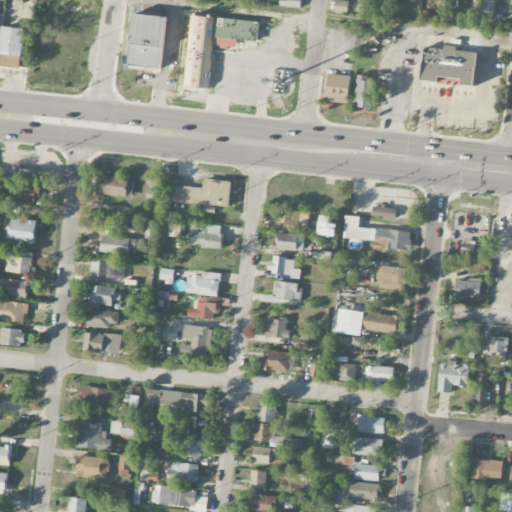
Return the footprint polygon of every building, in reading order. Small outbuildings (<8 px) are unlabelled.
[(53,0),(51,19),(86,24),(89,3),(63,0),(53,0)] [(300,9),(301,0),(279,0),(279,6),(300,9)] [(334,12),(347,14),(349,2),(336,0),(334,12)] [(493,1),(483,0),(482,16),(493,16),(493,1)] [(166,18),(133,15),(128,66),(161,70),(166,18)] [(185,88),(209,89),(212,47),(236,49),(237,40),(257,41),(258,22),(216,19),(216,18),(190,16),(185,88)] [(25,30),(3,27),(0,56),(0,66),(21,69),(25,30)] [(475,87),(478,53),(456,51),(456,47),(445,46),(444,50),(424,48),(421,81),(439,82),(440,78),(462,79),(462,85),(475,87)] [(325,103),(349,104),(350,76),(327,75),(325,103)] [(357,108),(372,108),(373,90),(357,90),(357,108)] [(37,181),(37,170),(17,170),(16,181),(37,181)] [(132,198),(133,180),(99,176),(97,194),(132,198)] [(230,207),(231,182),(204,180),(203,188),(174,186),(173,204),(230,207)] [(40,188),(16,184),(13,201),(37,205),(40,188)] [(373,207),(373,218),(396,219),(396,208),(373,207)] [(271,231),(299,232),(300,212),(278,211),(278,225),(271,225),(271,231)] [(337,225),(331,224),(331,217),(320,216),(319,236),(336,237),(337,225)] [(412,232),(359,228),(360,217),(346,216),(344,239),(371,241),(371,250),(410,253),(412,232)] [(35,244),(36,220),(11,219),(10,243),(35,244)] [(181,225),(170,225),(169,237),(181,238),(181,225)] [(190,228),(189,244),(201,244),(201,249),(222,250),(223,227),(207,226),(207,228),(190,228)] [(298,234),(277,234),(277,251),(303,251),(303,244),(298,243),(298,234)] [(129,248),(136,248),(136,238),(101,237),(101,254),(129,255),(129,248)] [(483,244),(464,240),(461,254),(480,258),(483,244)] [(6,273),(31,274),(32,253),(7,252),(6,273)] [(301,270),(294,269),(295,259),(271,256),(269,274),(300,277),(301,270)] [(91,278),(124,280),(125,263),(92,262),(91,278)] [(407,269),(379,266),(377,289),(405,291),(407,269)] [(160,282),(172,283),(173,270),(161,269),(160,282)] [(186,295),(219,296),(220,273),(201,273),(201,277),(187,277),(186,295)] [(26,299),(29,283),(9,279),(6,295),(26,299)] [(456,280),(455,297),(480,298),(481,282),(456,280)] [(301,301),(302,293),(298,293),(298,283),(275,282),(274,300),(301,301)] [(91,303),(117,305),(118,287),(92,286),(91,303)] [(27,304),(0,301),(0,321),(26,323),(27,304)] [(147,311),(147,303),(127,302),(127,311),(147,311)] [(214,319),(214,313),(220,314),(221,304),(194,302),(194,309),(188,309),(188,318),(214,319)] [(337,334),(362,336),(364,312),(339,310),(337,334)] [(117,328),(118,312),(89,311),(88,326),(117,328)] [(400,333),(400,315),(364,314),(364,332),(400,333)] [(287,320),(268,320),(267,338),(290,339),(290,331),(286,331),(287,320)] [(181,355),(210,357),(212,328),(184,326),(183,338),(192,339),(191,346),(182,346),(181,355)] [(25,346),(26,331),(2,330),(1,345),(25,346)] [(122,337),(85,332),(83,351),(120,356),(122,337)] [(490,354),(507,355),(508,338),(491,337),(490,354)] [(290,353),(263,352),(262,371),(290,371),(290,353)] [(438,393),(451,393),(452,387),(469,388),(470,367),(456,366),(456,363),(440,362),(438,393)] [(337,381),(355,382),(356,365),(339,364),(337,381)] [(379,382),(393,383),(394,368),(366,367),(365,385),(379,385),(379,382)] [(486,408),(488,375),(475,374),(474,408),(486,408)] [(109,406),(110,389),(80,387),(80,405),(109,406)] [(131,401),(138,402),(140,388),(132,387),(131,401)] [(146,407),(207,414),(209,396),(148,389),(146,407)] [(277,405),(259,403),(257,422),(275,424),(277,405)] [(385,434),(385,417),(358,416),(357,433),(385,434)] [(184,435),(204,435),(205,419),(185,418),(184,435)] [(111,440),(101,440),(102,424),(85,423),(85,430),(77,429),(77,449),(111,450),(111,440)] [(134,423),(112,423),(111,435),(134,435),(134,423)] [(255,441),(270,442),(270,448),(298,450),(299,439),(271,438),(272,425),(256,424),(255,441)] [(383,457),(383,439),(356,438),(355,456),(383,457)] [(184,458),(200,458),(201,441),(185,440),(184,458)] [(10,447),(0,446),(0,465),(10,466),(10,447)] [(269,465),(271,449),(254,447),(252,463),(269,465)] [(77,478),(107,478),(107,458),(77,457),(77,478)] [(131,457),(120,457),(119,475),(130,476),(131,457)] [(502,461),(472,460),(472,478),(501,480),(502,461)] [(198,482),(198,464),(168,464),(168,481),(198,482)] [(354,479),(385,480),(385,466),(355,466),(354,479)] [(266,489),(267,472),(250,471),(249,489),(266,489)] [(0,492),(8,493),(9,473),(0,472),(0,492)] [(158,482),(158,474),(146,474),(146,482),(158,482)] [(350,500),(379,501),(380,484),(351,483),(350,500)] [(196,507),(196,489),(156,488),(156,505),(196,507)] [(112,501),(125,502),(126,490),(113,489),(112,501)] [(344,491),(327,491),(327,504),(344,505),(344,491)] [(283,511),(284,496),(248,495),(247,511),(283,511)] [(68,511),(85,511),(87,500),(70,498),(68,511)]
